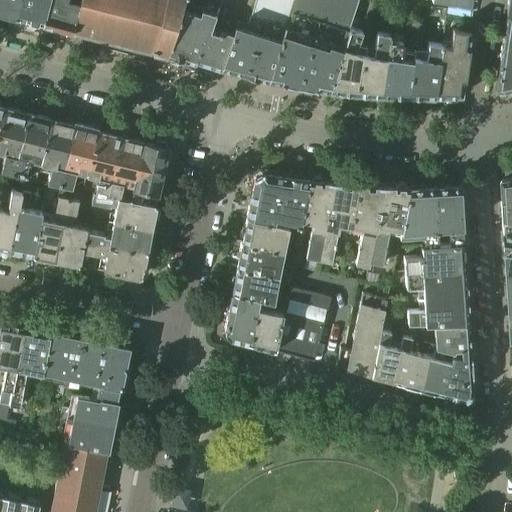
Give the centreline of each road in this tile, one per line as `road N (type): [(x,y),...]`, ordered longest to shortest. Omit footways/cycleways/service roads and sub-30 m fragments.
road 1 (residential): [(172,361),(499,439)]
road 2 (residential): [(499,439),(476,141)]
road 3 (residential): [(476,141),(311,139),(221,119)]
road 4 (residential): [(221,119),(0,59)]
road 5 (residential): [(179,323),(221,119)]
road 6 (residential): [(179,323),(0,284)]
road 7 (residential): [(142,511),(172,361)]
road 8 (residential): [(476,141),(489,0)]
